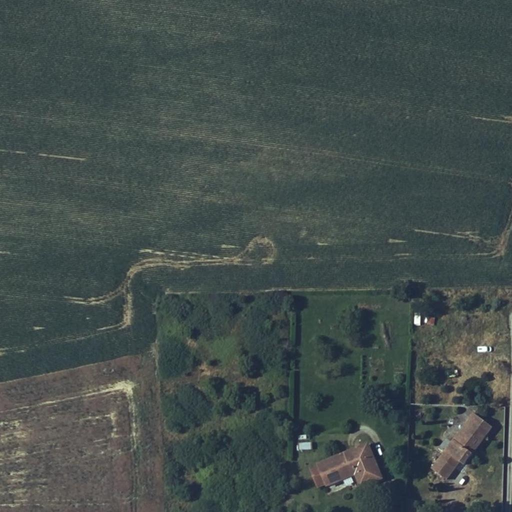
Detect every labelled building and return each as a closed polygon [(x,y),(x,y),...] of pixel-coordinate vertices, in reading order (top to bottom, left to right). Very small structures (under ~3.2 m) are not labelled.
[(472,449),(489,427),(471,414),(443,451),(457,461),(461,464),(469,453),(467,451),(470,448),(472,449)] [(300,451),(312,449),(311,441),(299,443),(300,451)] [(360,486),(380,478),(367,445),(318,465),(318,467),(311,469),(319,487),(326,484),(326,486),(355,474),(360,486)] [(443,451),(438,457),(452,467),(457,461),(443,451)] [(443,479),(452,467),(438,457),(430,469),(443,479)]
